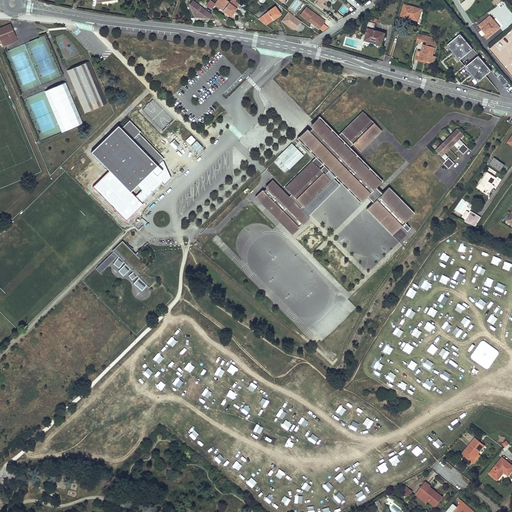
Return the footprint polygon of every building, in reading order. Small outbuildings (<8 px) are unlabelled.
[(190,0),(186,7),(206,22),(212,14),(192,0),(190,0)] [(209,0),(208,0),(205,4),(212,9),(215,4),(209,0)] [(218,2),(216,6),(229,16),(232,12),(233,13),(236,9),(235,8),(229,4),(229,3),(224,0),(218,0),(218,1),(218,2)] [(323,4),(325,0),(317,0),(318,0),(315,4),(319,7),(322,10),(326,6),(323,4)] [(422,9),(404,4),(401,15),(413,19),(413,20),(418,22),(422,9)] [(306,6),(300,14),(319,28),(324,22),(322,18),(306,6)] [(263,16),(265,19),(268,23),(279,15),(276,11),(277,10),(274,7),(263,16)] [(289,13),(283,21),(294,30),(301,21),(289,13)] [(488,38),(501,27),(490,14),(477,26),(488,38)] [(377,19),(370,17),(367,29),(368,29),(365,40),(382,45),(386,34),(374,30),(377,19)] [(10,25),(0,28),(0,39),(1,42),(15,37),(10,25)] [(461,34),(447,46),(460,61),(473,50),(461,34)] [(437,39),(425,35),(424,38),(422,38),(421,41),(427,43),(427,46),(435,48),(437,39)] [(435,48),(427,46),(423,45),(421,52),(418,51),(416,58),(425,61),(425,59),(431,61),(433,54),(435,48)] [(434,63),(436,55),(433,54),(431,61),(425,59),(425,61),(434,63)] [(479,56),(466,67),(479,83),(492,72),(479,56)] [(88,61),(67,70),(85,113),(107,104),(88,61)] [(502,74),(497,77),(502,85),(507,83),(502,74)] [(45,90),(60,132),(82,124),(66,82),(45,90)] [(336,138),(320,122),(300,141),(317,158),(284,189),(291,196),(288,199),(272,183),(256,198),(291,234),(297,228),(301,224),(307,218),(299,210),(302,207),(330,180),(319,169),(323,164),(342,184),(361,203),(367,197),(373,203),(366,210),(391,236),(401,227),(406,232),(410,229),(404,224),(413,214),(388,188),(381,195),(375,189),(381,183),(347,150),(352,145),(360,153),(371,143),(369,141),(380,131),(362,113),(336,138)] [(126,118),(91,153),(130,192),(164,159),(138,133),(140,132),(126,118)] [(298,138),(300,141),(320,122),(317,119),(298,138)] [(458,129),(436,151),(441,157),(464,135),(458,129)] [(380,131),(369,141),(371,143),(381,132),(380,131)] [(289,169),(304,155),(291,143),(277,157),(289,169)] [(463,144),(458,149),(463,155),(468,150),(463,144)] [(449,158),(443,164),(448,169),(454,164),(449,158)] [(494,158),(490,164),(500,171),(504,165),(494,158)] [(342,184),(323,164),(319,169),(330,180),(302,207),(299,210),(307,218),(342,184)] [(488,172),(478,187),(484,191),(486,187),(489,189),(493,184),(497,177),(488,172)] [(271,181),(255,197),(256,198),(272,183),(271,181)] [(469,213),(466,218),(475,223),(476,220),(475,220),(478,215),(474,213),(473,215),(469,213)] [(133,284),(141,291),(146,286),(148,288),(158,279),(121,241),(111,251),(112,252),(95,269),(99,273),(117,256),(118,257),(111,263),(117,269),(123,262),(124,264),(117,271),(122,276),(130,269),(132,272),(128,276),(131,280),(136,276),(138,278),(133,284)] [(477,452),(479,454),(485,446),(475,439),(463,455),(470,461),(477,452)] [(482,456),(479,454),(477,452),(470,461),(475,465),(482,456)] [(503,472),(504,474),(508,477),(511,472),(511,466),(504,459),(490,474),(495,480),(503,472)] [(497,482),(504,474),(503,472),(495,480),(497,482)] [(418,493),(428,502),(435,508),(443,498),(436,492),(434,494),(429,489),(431,487),(427,484),(418,493)] [(412,493),(407,489),(402,496),(407,500),(412,493)] [(426,505),(428,502),(418,493),(416,496),(426,505)] [(454,511),(469,511),(467,510),(470,507),(460,499),(460,505),(454,511)]
